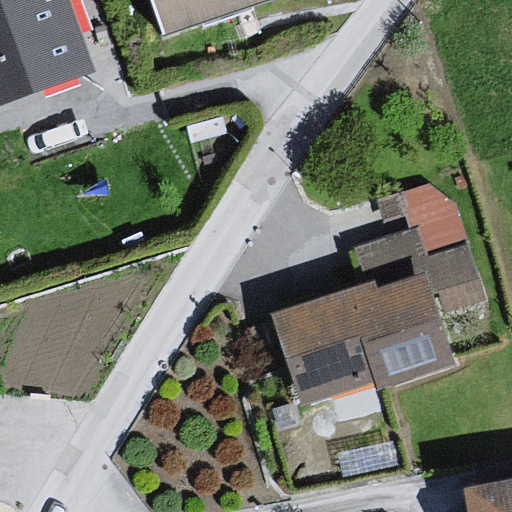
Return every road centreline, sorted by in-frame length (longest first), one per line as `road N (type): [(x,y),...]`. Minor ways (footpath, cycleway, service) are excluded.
road 1 (residential): [(382,0),(136,366),(53,511)]
road 2 (unknown): [(322,511),(411,495),(445,501)]
